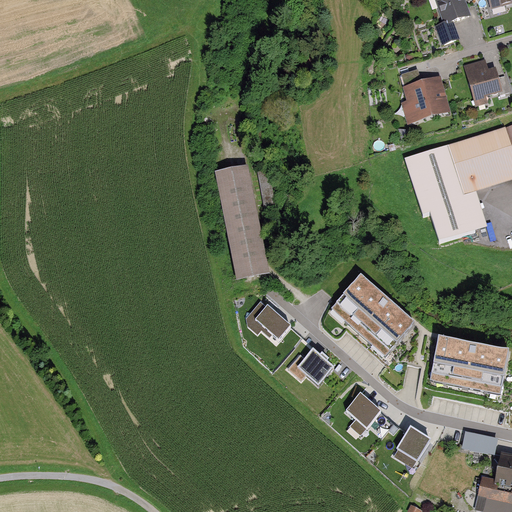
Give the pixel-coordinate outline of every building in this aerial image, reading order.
[(434,0),(443,26),(436,28),(442,46),(461,39),(455,24),(473,19),(466,0),(434,0)] [(511,0),(489,0),(492,10),(511,5),(511,0)] [(485,63),(465,69),(477,107),(488,104),(487,99),(502,94),(495,72),(488,74),(485,63)] [(419,74),(402,78),(409,104),(403,106),(408,126),(450,115),(441,79),(422,84),(419,74)] [(511,128),(404,160),(422,220),(431,218),(439,245),(488,231),(477,195),(511,184),(511,128)] [(248,169),(216,175),(237,285),(269,279),(248,169)] [(415,327),(361,279),(332,312),(386,360),(415,327)] [(293,331),(268,310),(254,327),(278,348),(293,331)] [(509,354),(438,340),(429,386),(500,400),(509,354)] [(306,363),(298,372),(306,379),(319,390),(334,374),(313,355),(306,363)] [(301,384),(306,379),(298,372),(306,363),(301,358),(288,372),(301,384)] [(361,396),(347,412),(367,430),(381,414),(361,396)] [(430,442),(410,431),(398,452),(417,464),(430,442)] [(461,451),(495,459),(498,443),(465,435),(461,451)] [(511,511),(511,459),(500,457),(496,479),(484,476),(477,507),(501,511),(511,511)]
